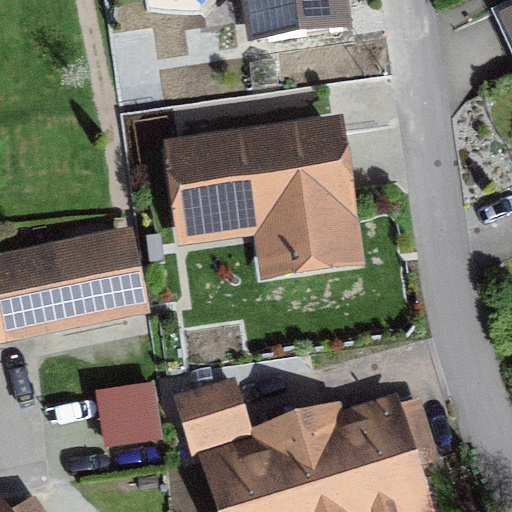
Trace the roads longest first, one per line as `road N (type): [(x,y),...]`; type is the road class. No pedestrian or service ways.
road 1 (residential): [(405,0),(440,241),(475,384),(511,475)]
road 2 (unknown): [(475,384),(261,409)]
